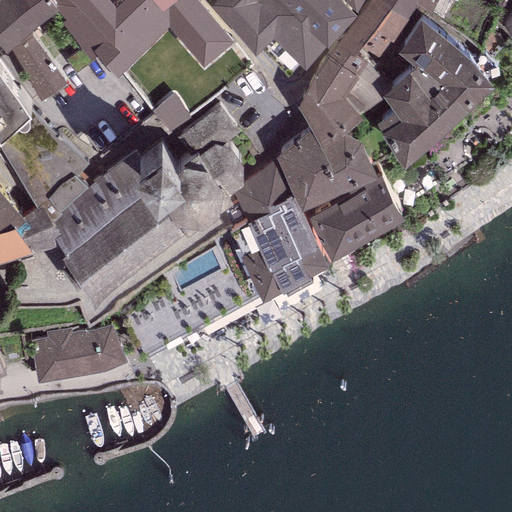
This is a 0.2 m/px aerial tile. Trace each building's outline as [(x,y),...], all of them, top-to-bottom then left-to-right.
[(0,0),(0,20),(8,30),(42,0),(0,0)] [(102,0),(95,6),(90,0),(73,0),(67,6),(62,10),(97,52),(107,46),(117,58),(168,8),(161,0),(102,0)] [(232,22),(212,0),(161,0),(168,8),(201,48),(232,22)] [(306,51),(350,0),(220,0),(255,38),(273,20),(306,51)] [(407,0),(358,0),(327,38),(358,60),(376,36),(379,39),(409,0),(407,0)] [(377,104),(405,137),(498,56),(482,43),(480,46),(421,1),(398,34),(414,45),(384,74),(395,89),(377,104)] [(11,38),(40,87),(67,70),(33,24),(11,38)] [(358,60),(327,38),(297,89),(312,111),(322,125),(363,98),(345,79),(358,60)] [(0,49),(0,110),(29,89),(0,49)] [(29,89),(0,110),(0,117),(1,122),(0,123),(0,134),(37,191),(41,190),(50,200),(87,173),(78,164),(88,151),(31,102),(29,89)] [(63,201),(54,207),(60,216),(54,220),(61,228),(66,234),(62,237),(73,249),(62,257),(77,279),(87,271),(94,282),(232,175),(230,172),(244,163),(242,146),(231,132),(226,129),(240,118),(222,92),(176,127),(162,112),(134,132),(140,139),(60,197),(63,201)] [(344,115),(323,127),(322,125),(312,111),(276,139),(301,183),(341,164),(377,153),(362,123),(344,115)] [(278,146),(233,179),(260,227),(241,237),(263,276),(329,238),(278,146)] [(308,195),(331,235),(403,195),(382,156),(369,163),(366,159),(347,169),(350,174),(339,181),(338,179),(308,195)] [(0,210),(24,201),(0,176),(0,210)] [(0,210),(0,244),(29,234),(30,236),(61,228),(54,220),(60,216),(54,207),(50,200),(41,190),(37,191),(24,201),(0,210)] [(48,330),(32,333),(37,369),(104,357),(127,347),(112,313),(95,321),(72,326),(72,321),(47,326),(48,330)]
